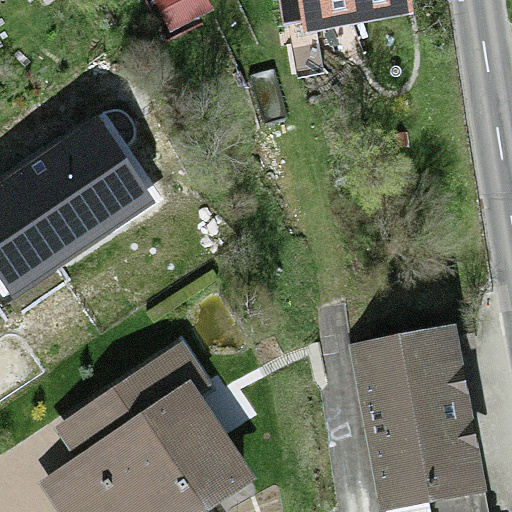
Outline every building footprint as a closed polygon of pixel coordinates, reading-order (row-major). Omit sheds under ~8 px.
[(155,0),(170,28),(195,15),(187,0),(155,0)] [(281,0),(286,24),(402,7),(401,0),(281,0)] [(96,128),(0,193),(0,289),(13,310),(152,215),(96,128)] [(377,351),(403,495),(468,483),(442,340),(377,351)] [(113,395),(133,426),(51,481),(71,511),(167,511),(191,497),(200,510),(243,481),(185,394),(202,383),(180,350),(113,395)]
